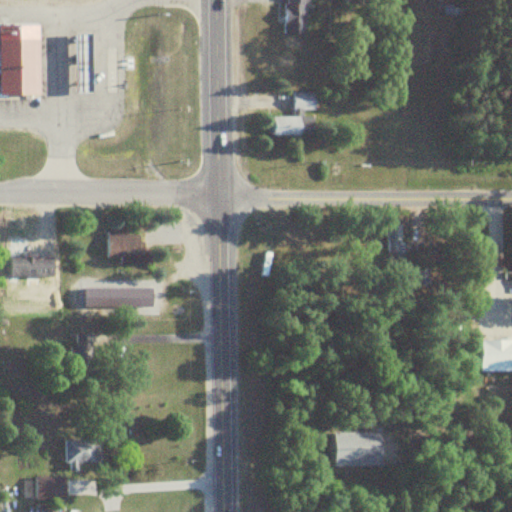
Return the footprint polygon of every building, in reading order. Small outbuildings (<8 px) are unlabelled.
[(307,35),(307,0),(282,0),(282,35),(307,35)] [(460,0),(440,0),(440,15),(460,15),(460,0)] [(74,92),(92,92),(91,31),(73,31),(74,92)] [(0,92),(38,92),(38,37),(0,37),(0,92)] [(312,117),(303,117),(303,112),(312,112),(312,92),(291,92),(291,117),(270,117),(270,136),(312,136),(312,117)] [(384,249),(397,249),(397,223),(384,223),(384,249)] [(150,262),(150,249),(139,249),(139,231),(106,231),(106,262),(150,262)] [(82,307),(152,307),(152,286),(82,286),(82,307)] [(68,346),(68,369),(89,369),(89,334),(74,334),(74,346),(68,346)] [(511,372),(511,339),(478,339),(478,372),(511,372)] [(98,462),(98,438),(66,438),(66,462),(98,462)] [(32,476),(32,498),(62,498),(62,476),(32,476)]
